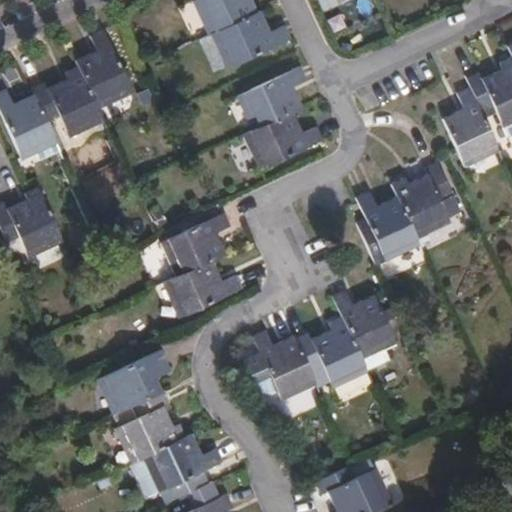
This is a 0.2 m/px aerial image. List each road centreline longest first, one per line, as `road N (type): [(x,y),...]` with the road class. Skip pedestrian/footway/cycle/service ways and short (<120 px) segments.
road 1 (residential): [(330,78),(354,130),(341,162),(259,200),(296,284),(214,335),(206,377),(222,410),(270,466),(291,511)]
road 2 (residential): [(330,78),(499,0)]
